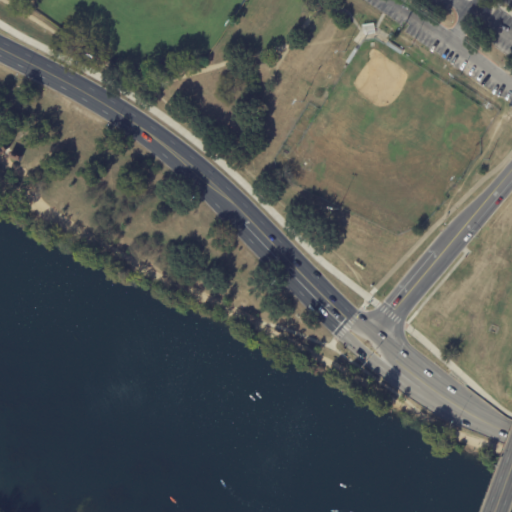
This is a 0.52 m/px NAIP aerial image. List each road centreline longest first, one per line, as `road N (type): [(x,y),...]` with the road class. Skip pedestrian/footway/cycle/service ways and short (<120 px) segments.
road 1 (primary): [(0,48),(126,115),(243,216)]
road 2 (primary): [(243,216),(333,312)]
